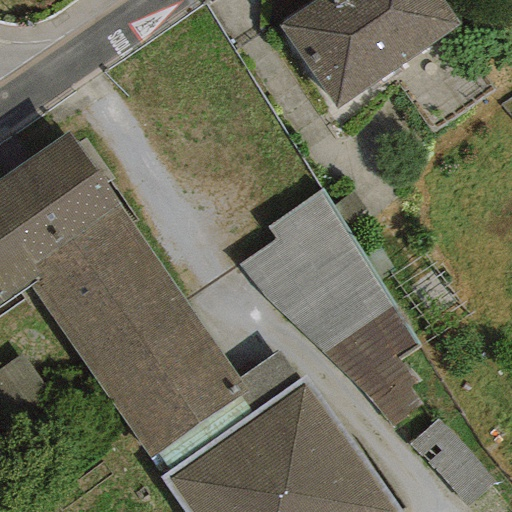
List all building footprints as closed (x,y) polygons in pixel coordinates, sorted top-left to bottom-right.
[(335,109),(458,24),(441,0),(315,0),(277,26),(335,109)] [(149,459),(247,392),(68,134),(0,180),(0,306),(29,287),(149,459)] [(270,306),(322,354),(393,305),(320,190),(266,227),(273,239),(237,266),(270,306)] [(418,347),(393,305),(322,354),(391,426),(421,406),(408,389),(419,382),(403,362),(401,364),(398,361),(418,347)] [(397,511),(304,378),(160,478),(183,511),(397,511)] [(432,469),(466,508),(493,482),(436,421),(407,445),(432,469)]
